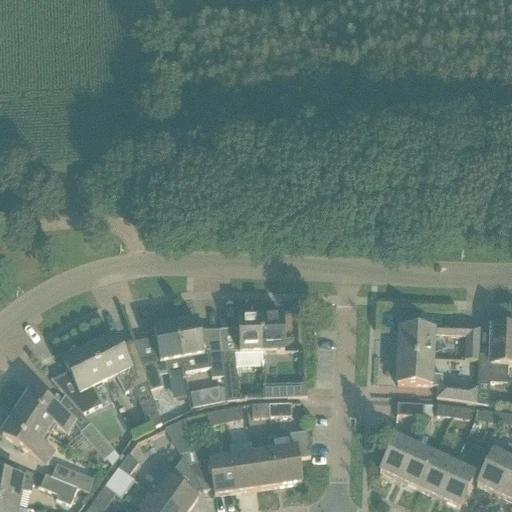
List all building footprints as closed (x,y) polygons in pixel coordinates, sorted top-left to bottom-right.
[(262,356),(283,356),(282,320),(261,321),(262,356)] [(234,354),(221,355),(224,380),(227,405),(240,404),(239,395),(236,372),(261,371),(261,356),(262,356),(261,321),(237,321),(238,341),(239,353),(234,354)] [(212,382),(224,380),(221,355),(203,357),(196,323),(176,327),(185,375),(211,371),(212,382)] [(184,376),(185,375),(176,327),(153,331),(159,367),(165,366),(169,383),(185,380),(184,376)] [(478,365),(478,357),(479,332),(415,329),(415,333),(399,333),(398,361),(433,362),(434,340),(465,342),(464,364),(478,365)] [(511,369),(511,333),(491,333),(490,358),(478,357),(478,365),(477,386),(506,387),(507,369),(511,369)] [(133,344),(119,351),(113,340),(88,353),(98,374),(105,386),(116,381),(124,396),(127,395),(128,397),(133,394),(145,418),(143,418),(150,432),(161,427),(160,426),(162,425),(159,417),(157,418),(154,408),(150,394),(151,393),(148,387),(141,371),(133,344)] [(94,392),(105,386),(98,374),(88,353),(63,365),(68,376),(51,385),(81,418),(102,408),(94,392)] [(436,403),(456,405),(476,408),(477,391),(443,386),(443,378),(432,377),(433,362),(398,361),(396,389),(438,391),(436,403)] [(156,392),(161,390),(154,367),(141,371),(148,387),(151,393),(156,392)] [(218,389),(205,392),(208,409),(221,406),(218,389)] [(262,403),(270,402),(290,401),(290,389),(262,390),(262,403)] [(151,393),(150,394),(154,408),(161,406),(156,392),(151,393)] [(16,416),(46,438),(52,428),(66,437),(74,425),(46,407),(30,395),(16,416)] [(201,397),(190,399),(192,411),(203,409),(201,397)] [(396,419),(416,420),(416,408),(396,407),(396,419)] [(271,421),(291,421),(290,408),(270,409),(271,421)] [(432,420),(433,409),(416,408),(416,420),(432,420)] [(251,422),(271,421),(270,409),(251,409),(251,422)] [(452,422),(454,411),(437,409),(436,420),(452,422)] [(223,413),(226,426),(242,423),(239,410),(223,413)] [(469,424),(470,414),(454,411),(452,422),(469,424)] [(226,426),(223,413),(206,416),(209,429),(226,426)] [(167,414),(159,417),(162,425),(170,422),(167,414)] [(497,427),(499,417),(483,415),(482,425),(497,427)] [(2,439),(18,450),(46,468),(53,457),(39,448),(46,438),(16,416),(2,439)] [(511,429),(511,418),(499,417),(497,427),(511,429)] [(75,425),(73,427),(80,438),(103,463),(105,462),(111,468),(118,459),(116,456),(91,428),(81,418),(75,425)] [(135,423),(126,428),(130,436),(139,431),(135,423)] [(274,455),(279,491),(301,487),(297,463),(310,461),(307,443),(306,436),(289,438),(291,452),(276,454),(274,455)] [(187,441),(171,443),(179,458),(189,457),(187,441)] [(399,485),(415,450),(395,441),(379,476),(399,485)] [(419,494),(435,459),(415,450),(399,485),(419,494)] [(252,458),(258,494),(279,491),(274,455),(252,458)] [(496,499),(511,464),(511,463),(492,455),(476,489),(496,499)] [(214,500),(236,497),(231,461),(208,464),(208,465),(196,466),(195,456),(189,457),(179,458),(186,470),(187,469),(202,495),(212,493),(214,500)] [(231,461),(236,497),(258,494),(252,458),(231,461)] [(438,503),(454,468),(435,459),(419,494),(438,503)] [(126,461),(118,473),(129,481),(129,480),(138,468),(127,460),(126,461)] [(511,506),(511,464),(496,499),(511,506)] [(458,511),(475,477),(454,468),(438,503),(458,511)] [(52,482),(78,493),(88,497),(93,485),(58,470),(52,482)] [(129,480),(129,481),(118,473),(105,491),(116,498),(123,488),(133,496),(139,488),(129,480)] [(0,507),(19,511),(22,495),(31,497),(33,485),(0,478),(0,507)] [(55,504),(58,505),(71,510),(78,493),(52,482),(46,480),(41,493),(56,499),(55,504)] [(170,511),(190,511),(197,503),(167,482),(154,500),(170,511)] [(105,511),(112,504),(116,498),(105,491),(92,508),(97,511),(105,511)] [(170,511),(154,500),(145,511),(170,511)]
